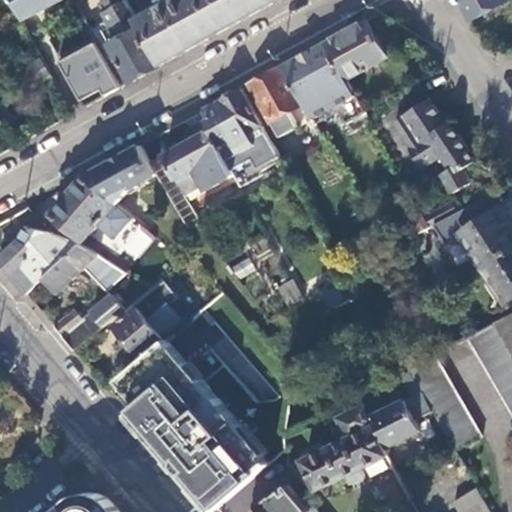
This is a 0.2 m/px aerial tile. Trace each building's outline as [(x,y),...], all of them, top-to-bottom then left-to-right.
[(11,0),(22,21),(60,0),(11,0)] [(173,0),(137,20),(163,67),(201,46),(261,12),(282,0),(173,0)] [(508,0),(458,0),(471,22),(508,0)] [(137,20),(126,1),(102,14),(113,35),(119,33),(123,39),(112,44),(110,46),(131,85),(146,77),(163,67),(137,20)] [(389,57),(369,21),(350,31),(329,43),(349,79),(389,57)] [(110,41),(112,44),(123,39),(119,33),(113,35),(110,41)] [(349,79),(329,43),(309,54),(285,67),(305,103),(349,79)] [(123,90),(101,51),(95,54),(98,59),(65,77),(77,97),(102,84),(109,98),(115,94),(123,90)] [(30,90),(51,72),(43,58),(20,77),(30,90)] [(280,136),(313,118),(305,103),(285,67),(268,76),(252,85),(280,136)] [(202,112),(212,130),(236,174),(278,152),(244,90),(224,101),(202,112)] [(443,173),(453,192),(473,181),(464,166),(476,159),(452,120),(446,123),(430,97),(403,114),(404,116),(395,121),(412,148),(410,149),(422,168),(442,154),(451,168),(443,173)] [(0,157),(16,149),(0,129),(0,128),(6,124),(0,117),(0,157)] [(206,188),(208,191),(236,174),(212,130),(165,156),(188,198),(206,188)] [(118,205),(130,190),(158,174),(152,163),(142,146),(126,154),(85,177),(118,205)] [(189,229),(202,222),(188,198),(165,156),(152,163),(158,174),(189,229)] [(118,205),(85,177),(54,214),(86,241),(118,205)] [(432,229),(460,213),(454,201),(425,216),(432,229)] [(462,234),(483,267),(511,249),(511,223),(502,208),(462,234)] [(20,238),(0,256),(0,260),(11,273),(28,293),(41,281),(82,243),(53,232),(36,214),(20,238)] [(416,237),(432,229),(425,216),(409,225),(416,237)] [(108,291),(127,272),(82,243),(41,281),(45,286),(49,283),(58,293),(63,289),(66,292),(71,287),(68,284),(86,268),(108,291)] [(511,249),(483,267),(505,302),(511,297),(511,249)] [(247,257),(232,266),(240,279),(255,269),(247,257)] [(120,312),(125,318),(116,325),(145,358),(186,323),(170,304),(179,297),(163,277),(125,309),(120,312)] [(286,304),(302,298),(294,279),(278,285),(286,304)] [(120,312),(125,309),(113,294),(92,311),(93,312),(84,320),(75,311),(56,327),(76,350),(120,312)] [(511,314),(496,323),(511,351),(511,314)] [(511,351),(496,323),(469,337),(511,412),(511,351)] [(214,511),(275,452),(172,338),(109,389),(134,418),(167,457),(214,511)] [(483,437),(437,354),(409,368),(423,392),(434,412),(456,449),(457,451),(483,437)] [(370,418),(386,449),(425,429),(420,419),(434,412),(423,392),(370,418)] [(306,462),(320,491),(389,456),(386,449),(370,418),(364,406),(341,418),(351,438),(306,462)] [(463,461),(457,451),(456,449),(432,462),(439,474),(463,461)] [(309,511),(310,511),(300,499),(288,486),(275,498),(274,496),(255,511),(309,511)] [(458,511),(466,511),(486,501),(480,490),(454,504),(458,511)] [(120,511),(113,504),(106,500),(95,497),(83,497),(71,501),(58,511),(120,511)] [(492,511),(486,501),(466,511),(492,511)]
